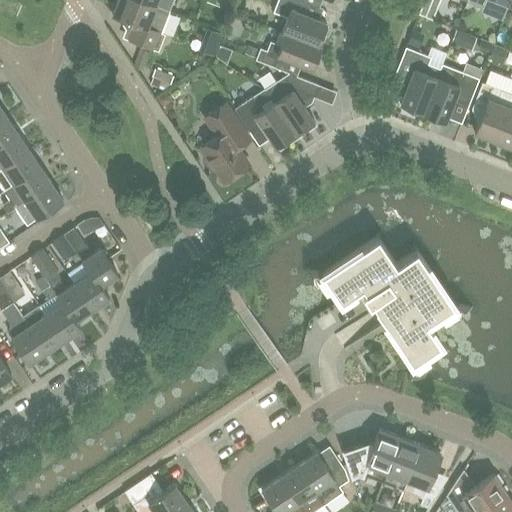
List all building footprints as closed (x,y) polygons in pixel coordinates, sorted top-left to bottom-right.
[(127,38),(158,50),(164,33),(161,31),(169,10),(167,9),(145,0),(116,0),(111,13),(133,22),(127,38)] [(145,0),(167,9),(170,0),(145,0)] [(306,1),(304,0),(276,0),(272,11),(287,17),(281,31),(285,32),(316,44),(317,43),(320,34),(322,35),(325,33),(328,26),(326,23),(325,22),(325,21),(302,12),(306,1)] [(320,45),(317,43),(316,44),(285,32),(280,44),(269,40),(266,49),(260,47),(255,58),(288,72),(296,75),(300,64),(311,68),(320,45)] [(422,111),(436,76),(424,71),(430,55),(405,45),(393,75),(407,81),(399,102),(422,111)] [(489,57),(498,60),(503,49),(493,46),(489,57)] [(449,81),(436,76),(422,111),(445,120),(454,98),(468,104),(479,77),(455,68),(449,81)] [(318,83),(296,75),(288,72),(264,88),(297,137),(315,124),(312,120),(313,119),(304,106),(311,101),(318,83)] [(497,140),(511,101),(511,92),(481,81),(471,107),(482,112),(474,131),(497,140)] [(297,137),(264,88),(253,95),(252,95),(233,108),(249,131),(260,124),(274,145),(276,144),(279,148),(297,137)] [(511,101),(497,140),(511,146),(511,101)] [(223,180),(248,163),(237,146),(249,138),(225,102),(204,116),(217,135),(200,146),(207,157),(205,159),(211,168),(214,166),(223,180)] [(0,142),(17,131),(5,114),(0,117),(0,142)] [(0,166),(28,148),(17,131),(0,142),(0,166)] [(0,185),(3,189),(39,165),(28,148),(0,166),(0,185)] [(51,182),(39,165),(3,189),(9,198),(1,203),(7,211),(14,206),(29,196),(51,182)] [(62,199),(51,182),(29,196),(14,206),(26,224),(62,199)] [(63,232),(70,243),(89,271),(90,270),(100,285),(117,273),(99,247),(91,252),(73,226),(63,232)] [(0,228),(0,246),(8,241),(0,228)] [(63,233),(51,241),(62,257),(74,249),(63,233)] [(377,236),(322,273),(341,301),(361,288),(364,292),(362,293),(369,304),(371,303),(411,362),(440,343),(426,323),(453,304),(416,249),(395,263),(377,236)] [(55,267),(42,248),(30,255),(43,275),(55,267)] [(0,275),(0,282),(10,298),(22,290),(8,270),(0,275)] [(108,297),(100,285),(90,270),(89,271),(73,282),(91,308),(108,297)] [(74,320),(74,319),(91,308),(73,282),(65,287),(58,278),(49,284),(74,320)] [(27,324),(28,324),(10,298),(0,282),(0,308),(9,322),(8,330),(11,335),(10,336),(28,362),(45,350),(27,324)] [(44,313),(62,339),(80,327),(74,319),(74,320),(49,284),(41,289),(48,299),(39,305),(44,313)] [(44,313),(28,324),(27,324),(45,350),(62,339),(44,313)] [(0,381),(11,374),(0,357),(0,381)] [(358,470),(382,480),(399,436),(379,427),(373,443),(369,441),(366,448),(358,445),(342,451),(350,473),(358,470)] [(406,478),(419,443),(399,436),(382,480),(402,488),(406,478)] [(440,452),(419,443),(406,478),(427,487),(440,452)] [(316,450),(297,463),(324,503),(342,490),(338,485),(348,478),(344,467),(336,456),(324,463),(316,450)] [(310,511),(324,503),(297,463),(279,475),(304,511),(310,511)] [(439,488),(450,474),(441,467),(430,482),(439,488)] [(446,494),(456,509),(457,511),(474,511),(505,491),(493,473),(474,485),(463,468),(446,494)] [(150,472),(124,490),(133,503),(159,485),(150,472)] [(260,487),(276,511),(304,511),(279,475),(260,487)] [(147,501),(154,511),(171,511),(187,502),(174,483),(147,501)] [(435,495),(424,490),(419,503),(428,507),(435,495)] [(511,511),(511,501),(505,491),(474,511),(511,511)] [(392,511),(394,508),(389,506),(374,500),(368,511),(392,511)] [(193,511),(187,502),(171,511),(193,511)]
